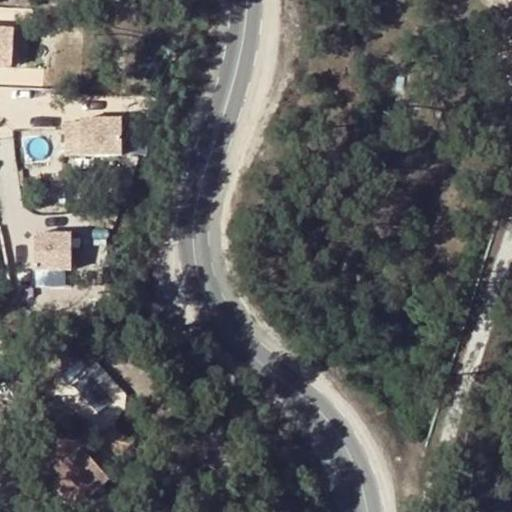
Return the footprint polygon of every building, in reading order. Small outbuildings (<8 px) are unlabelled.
[(0,68),(13,69),(15,34),(0,33),(0,68)] [(67,129),(68,161),(125,158),(123,122),(83,124),(82,128),(67,129)] [(75,237),(38,237),(38,272),(75,273),(75,237)] [(100,409),(120,390),(95,364),(75,383),(100,409)] [(136,442),(111,426),(86,448),(73,433),(50,454),(54,476),(50,480),(78,511),(113,482),(136,442)]
